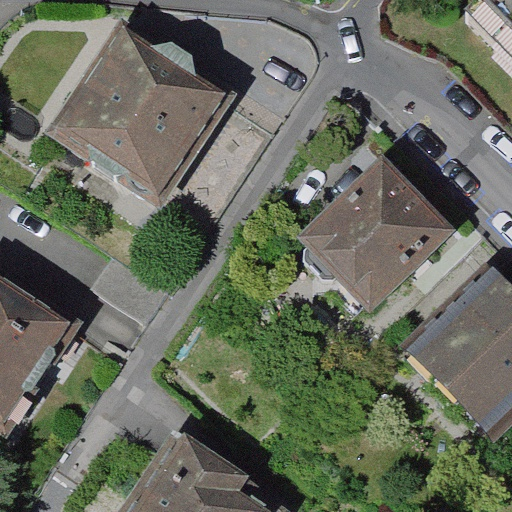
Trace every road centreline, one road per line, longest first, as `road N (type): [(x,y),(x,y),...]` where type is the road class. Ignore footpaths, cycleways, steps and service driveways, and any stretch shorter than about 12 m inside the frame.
road 1 (residential): [(118,0),(265,8),(353,41)]
road 2 (residential): [(511,200),(353,41)]
